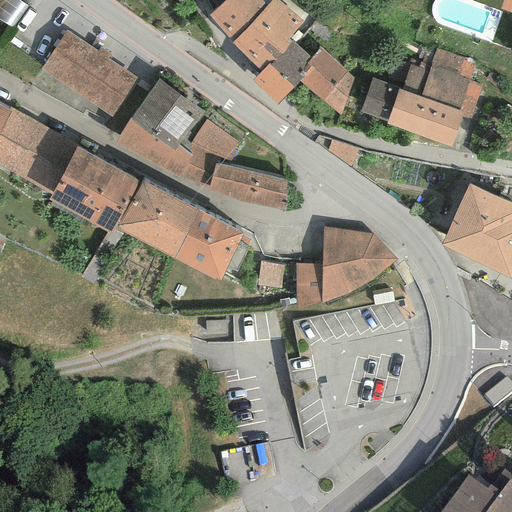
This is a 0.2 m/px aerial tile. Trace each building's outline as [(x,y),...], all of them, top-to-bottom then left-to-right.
[(226,0),(217,9),(208,15),(232,43),(261,72),(268,64),(270,65),(291,41),(287,38),(301,22),(276,0),(271,0),(266,7),(259,0),(226,0)] [(209,0),(217,9),(226,0),(209,0)] [(373,0),(350,0),(368,10),(373,0)] [(511,0),(502,0),(499,8),(511,12),(511,0)] [(137,77),(108,61),(112,56),(99,48),(96,52),(66,31),(52,51),(40,71),(111,117),(137,77)] [(353,79),(319,48),(310,59),(291,41),(270,65),(268,64),(261,72),(252,81),(277,106),(300,82),(340,114),(353,79)] [(386,122),(385,124),(451,146),(461,117),(469,120),(481,85),(468,81),(474,64),(435,50),(430,66),(411,60),(401,89),(371,79),(359,112),(386,122)] [(203,109),(156,79),(130,119),(117,140),(177,179),(192,156),(188,153),(178,147),(203,109)] [(8,109),(0,105),(0,131),(10,111),(8,109)] [(77,145),(9,107),(8,109),(10,111),(0,131),(0,166),(51,194),(75,148),(77,145)] [(237,143),(205,120),(189,144),(192,146),(188,153),(192,156),(177,179),(208,190),(215,163),(228,166),(237,143)] [(356,148),(331,139),(328,147),(350,163),(356,148)] [(139,181),(75,148),(51,194),(48,200),(110,234),(112,227),(114,229),(139,181)] [(285,200),(286,180),(228,166),(215,163),(208,190),(238,200),(283,211),(285,200)] [(198,210),(141,182),(117,227),(120,228),(119,230),(173,259),(198,210)] [(511,203),(468,184),(440,245),(510,279),(511,274),(511,203)] [(242,234),(198,210),(173,259),(214,280),(215,278),(220,281),(226,267),(236,271),(250,240),(241,236),(242,234)] [(321,264),(295,265),(295,308),(319,303),(347,294),(371,281),(397,260),(371,235),(323,228),(321,264)] [(283,265),(259,261),(256,286),(280,289),(283,265)] [(225,319),(206,319),(205,330),(225,331),(225,319)] [(222,368),(207,370),(212,402),(227,400),(222,372),(222,368)] [(511,511),(511,475),(503,469),(487,490),(468,475),(439,511),(511,511)]
